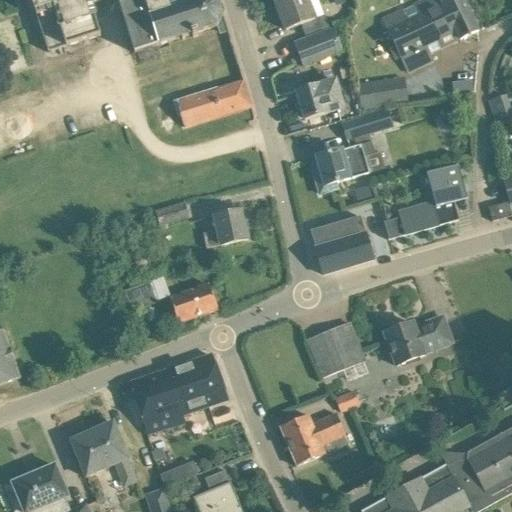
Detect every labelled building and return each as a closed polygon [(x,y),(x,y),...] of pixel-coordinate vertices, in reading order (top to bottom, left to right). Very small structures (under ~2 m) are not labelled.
[(102,37),(92,5),(106,0),(117,0),(135,54),(182,39),(183,41),(186,40),(185,38),(218,28),(223,16),(218,0),(31,0),(49,55),(102,37)] [(301,26),(306,37),(329,28),(324,17),(316,20),(308,0),(298,0),(277,8),(286,32),(301,26)] [(460,41),(479,32),(463,0),(426,0),(383,21),(410,74),(433,63),(429,54),(460,40),(460,41)] [(295,45),(304,67),(342,53),(335,30),(295,45)] [(252,109),(244,82),(177,103),(186,130),(252,109)] [(297,93),(297,94),(298,94),(301,104),(295,106),(300,121),(305,119),(305,120),(305,121),(328,115),(327,113),(345,108),(338,82),(321,87),(320,86),(297,93)] [(359,86),(363,111),(381,108),(378,83),(359,86)] [(489,102),(498,130),(511,125),(511,120),(505,97),(489,102)] [(389,106),(365,114),(371,135),(396,128),(389,106)] [(315,175),(320,195),(338,190),(336,184),(369,175),(361,147),(344,152),(343,151),(316,159),(320,173),(315,175)] [(426,177),(434,208),(384,224),(389,241),(459,222),(452,197),(466,193),(459,167),(426,177)] [(511,178),(503,181),(511,207),(511,206),(511,178)] [(511,213),(509,204),(495,207),(489,209),(493,223),(511,217),(511,213)] [(156,214),(160,227),(188,219),(185,205),(156,214)] [(204,235),(207,250),(248,242),(242,212),(215,218),(218,232),(204,235)] [(312,237),(324,276),(374,262),(366,234),(365,235),(360,219),(311,234),(312,237)] [(117,322),(97,267),(78,274),(89,304),(64,313),(80,356),(106,346),(100,328),(117,322)] [(126,292),(133,313),(160,304),(152,283),(126,292)] [(170,300),(179,325),(218,311),(209,286),(170,300)] [(385,335),(396,367),(425,357),(424,354),(452,344),(443,319),(415,329),(414,325),(385,335)] [(308,342),(322,378),(365,361),(350,325),(308,342)] [(0,386),(20,380),(4,334),(0,335),(0,386)] [(121,389),(125,402),(136,399),(148,437),(186,425),(183,418),(228,402),(212,357),(121,389)] [(336,400),(342,414),(361,406),(355,392),(336,400)] [(281,429),(297,468),(298,469),(326,457),(326,456),(347,447),(344,438),(346,437),(336,415),(313,425),(309,417),(281,429)] [(72,443),(88,479),(116,466),(127,488),(140,482),(113,424),(72,443)] [(363,511),(460,511),(470,507),(473,509),(478,502),(481,504),(486,495),(492,498),(511,486),(511,429),(468,454),(467,456),(454,455),(453,468),(449,470),(447,466),(420,480),(388,498),(363,511)] [(193,464),(182,468),(187,480),(198,475),(193,464)] [(15,508),(14,508),(15,511),(68,511),(64,500),(69,498),(55,467),(39,474),(39,473),(28,478),(29,478),(12,485),(13,485),(6,488),(6,489),(7,489),(15,508)] [(242,511),(231,484),(194,499),(199,511),(242,511)] [(146,495),(151,511),(172,511),(164,488),(146,495)]
